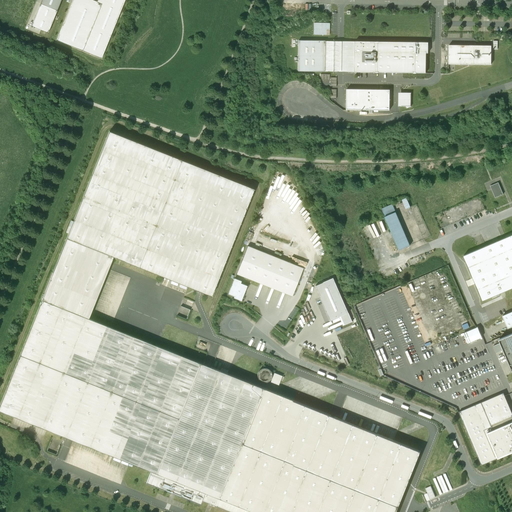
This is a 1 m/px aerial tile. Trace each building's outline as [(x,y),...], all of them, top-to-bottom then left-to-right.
[(61,0),(41,0),(31,26),(48,33),(61,0)] [(71,0),(56,40),(102,58),(124,0),(97,0),(97,2),(93,0),(71,0)] [(330,23),(314,23),(314,35),(329,35),(330,23)] [(325,41),(298,41),(298,71),(325,72),(325,41)] [(426,42),(355,41),(354,72),(426,73),(426,53),(426,50),(427,50),(427,45),(426,45),(426,42)] [(491,46),(449,45),(448,64),(491,65),(491,46)] [(390,90),(346,89),(346,110),(390,110),(390,90)] [(411,93),(401,93),(402,93),(401,106),(406,106),(407,108),(411,106),(411,104),(410,104),(411,93)] [(396,511),(421,451),(88,318),(113,257),(211,296),(254,189),(109,131),(0,404),(0,410),(151,471),(253,511),(396,511)] [(503,194),(498,183),(490,186),(495,198),(503,194)] [(410,245),(392,204),(381,209),(399,250),(410,245)] [(511,234),(463,256),(482,301),(511,287),(511,234)] [(303,268),(247,246),(236,274),(292,296),(303,268)] [(241,281),(234,278),(228,294),(234,297),(234,298),(241,301),(247,286),(240,283),(241,281)] [(333,278),(315,286),(330,321),(341,316),(345,325),(352,322),(333,278)] [(511,333),(499,339),(500,343),(493,346),(496,353),(504,350),(511,369),(511,311),(502,316),(508,328),(511,326),(511,333)] [(478,327),(463,333),(468,343),(482,337),(478,327)] [(271,379),(272,375),(271,372),(268,369),(264,368),(261,369),(258,372),(257,375),(258,379),(261,382),(265,383),(268,382),(271,379)] [(282,376),(274,373),(270,382),(278,385),(282,376)] [(511,412),(503,393),(459,412),(481,465),(511,451),(511,412)] [(253,511),(151,471),(146,483),(200,504),(202,500),(231,511),(253,511)] [(431,486),(425,488),(430,499),(435,497),(431,486)]
